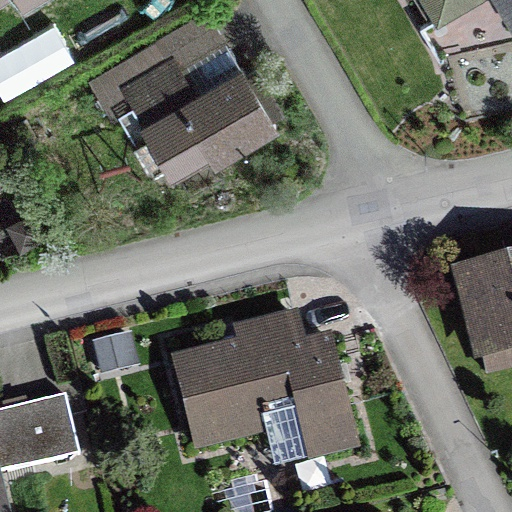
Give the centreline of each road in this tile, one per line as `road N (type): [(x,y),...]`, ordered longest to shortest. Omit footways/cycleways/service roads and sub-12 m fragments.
road 1 (residential): [(338,230),(0,310)]
road 2 (residential): [(338,230),(475,511)]
road 3 (residential): [(271,0),(344,125),(384,216)]
road 4 (residential): [(511,184),(384,216)]
